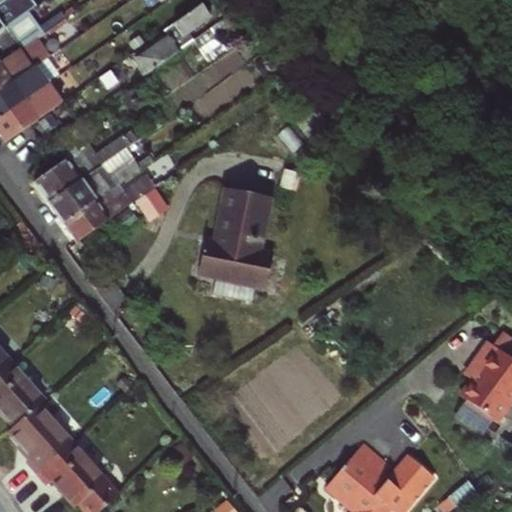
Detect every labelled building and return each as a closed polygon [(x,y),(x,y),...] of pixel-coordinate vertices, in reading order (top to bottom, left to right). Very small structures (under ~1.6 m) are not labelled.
[(201,4),(164,30),(167,33),(134,56),(146,73),(193,39),(189,33),(211,17),(201,4)] [(0,30),(0,60),(30,40),(16,19),(0,30)] [(30,40),(0,60),(0,90),(35,66),(47,57),(33,37),(30,40)] [(0,90),(0,117),(47,84),(35,66),(0,90)] [(0,117),(0,134),(5,142),(61,103),(47,84),(0,117)] [(51,140),(65,160),(80,149),(85,145),(87,144),(73,124),(51,140)] [(33,182),(47,203),(101,166),(125,149),(128,147),(120,136),(92,155),(87,159),(80,149),(65,160),(33,182)] [(92,155),(85,145),(80,149),(87,159),(92,155)] [(125,149),(101,166),(107,175),(131,158),(125,149)] [(141,160),(144,166),(152,160),(148,155),(141,160)] [(101,166),(47,203),(62,224),(118,185),(144,166),(141,160),(135,164),(131,158),(107,175),(101,166)] [(118,185),(62,224),(75,243),(161,182),(154,172),(148,177),(146,174),(122,191),(118,185)] [(215,276),(213,292),(252,300),(255,284),(265,286),(270,262),(257,259),(259,250),(269,197),(225,188),(215,242),(204,240),(197,272),(215,276)] [(130,209),(111,222),(119,233),(138,220),(130,209)] [(272,253),(259,250),(257,259),(270,262),(272,253)] [(495,349),(511,360),(511,342),(504,337),(495,349)] [(511,360),(495,349),(489,344),(471,368),(475,371),(469,379),(473,382),(462,397),(466,400),(486,415),(497,423),(511,403),(511,360)] [(0,349),(0,374),(12,363),(0,349)] [(12,363),(0,374),(0,406),(16,424),(39,404),(44,399),(12,363)] [(465,376),(469,379),(475,371),(471,368),(465,376)] [(466,400),(454,416),(474,431),(486,415),(466,400)] [(39,404),(16,424),(11,428),(33,454),(27,459),(38,471),(71,441),(39,404)] [(71,441),(38,471),(48,483),(54,478),(89,511),(99,511),(119,494),(71,441)] [(362,446),(327,485),(328,493),(355,511),(353,511),(385,511),(387,510),(391,506),(397,511),(402,511),(432,478),(408,456),(389,479),(385,483),(378,478),(381,473),(381,464),(362,446)] [(389,479),(381,473),(378,478),(385,483),(389,479)] [(467,481),(447,496),(455,506),(475,491),(467,481)]
